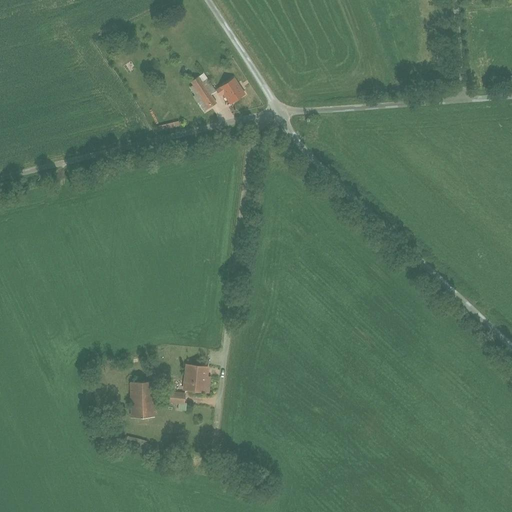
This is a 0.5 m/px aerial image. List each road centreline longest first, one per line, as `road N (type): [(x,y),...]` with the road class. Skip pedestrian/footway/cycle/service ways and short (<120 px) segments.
road 1 (unclassified): [(281,113),(304,154),(511,349)]
road 2 (unclassified): [(0,177),(281,113)]
road 3 (unclassified): [(281,113),(511,97)]
road 4 (unclassified): [(207,0),(281,113)]
